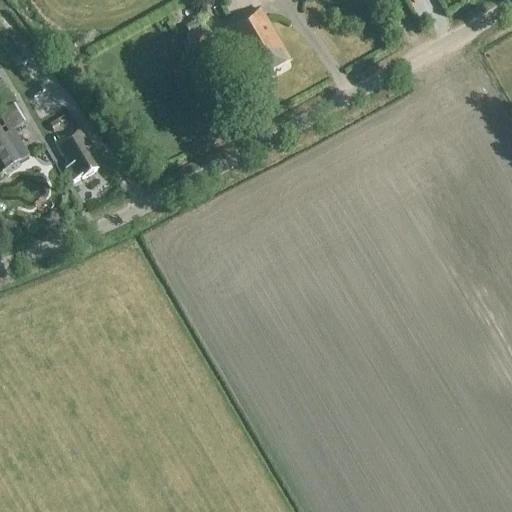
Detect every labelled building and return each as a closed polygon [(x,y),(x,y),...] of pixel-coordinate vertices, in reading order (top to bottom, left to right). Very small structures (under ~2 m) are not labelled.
[(253,84),(289,63),(259,10),(219,32),(238,66),(242,64),(253,84)] [(185,39),(192,53),(210,43),(202,29),(202,30),(197,20),(184,27),(189,36),(185,39)] [(24,128),(13,107),(0,114),(0,118),(9,136),(24,128)] [(79,133),(65,140),(59,143),(57,139),(53,142),(69,169),(65,171),(73,184),(81,179),(81,181),(96,172),(85,153),(89,150),(79,133)] [(0,168),(3,174),(18,165),(0,134),(0,168)]
